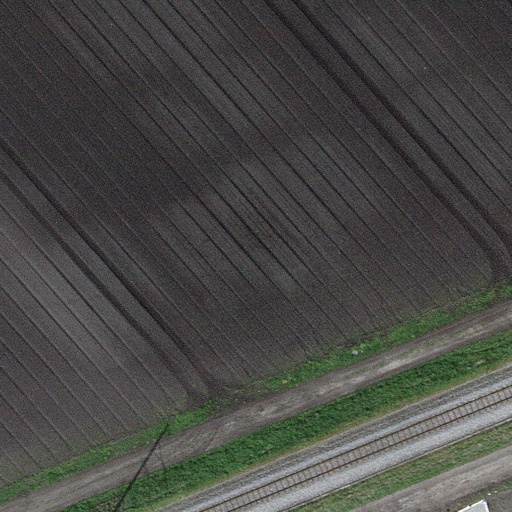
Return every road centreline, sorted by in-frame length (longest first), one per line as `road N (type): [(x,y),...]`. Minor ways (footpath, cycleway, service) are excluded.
road 1 (track): [(45,511),(511,320)]
road 2 (track): [(385,511),(511,460)]
